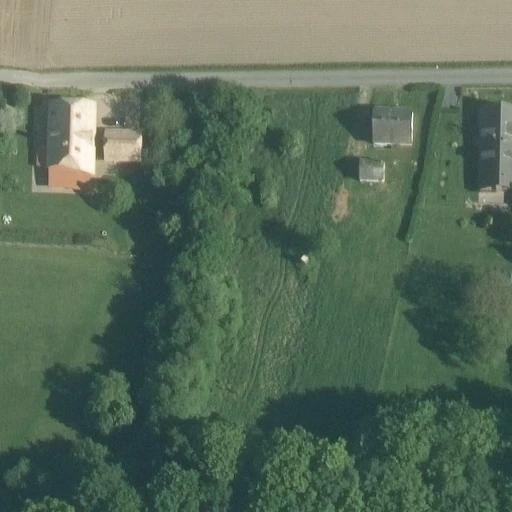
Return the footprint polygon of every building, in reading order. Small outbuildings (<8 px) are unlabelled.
[(92,110),(52,109),(51,153),(50,174),(49,174),(49,193),(68,193),(69,174),(90,175),(92,110)] [(511,113),(480,113),(478,188),(495,188),(494,192),(511,192),(511,113)] [(389,114),(372,114),(372,146),(411,147),(412,116),(389,116),(389,114)] [(138,137),(107,136),(106,160),(137,161),(138,137)] [(51,153),(38,153),(38,174),(49,174),(50,174),(51,153)] [(383,166),(359,166),(359,184),(383,184),(383,166)]
